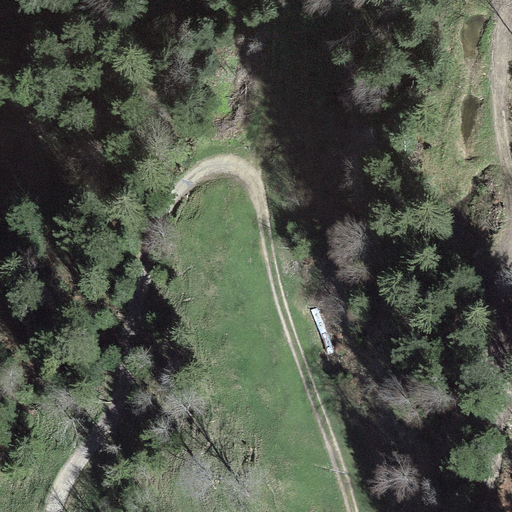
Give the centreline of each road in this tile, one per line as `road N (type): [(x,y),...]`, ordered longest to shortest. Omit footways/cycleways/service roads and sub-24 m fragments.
road 1 (track): [(53,511),(120,399),(148,253),(164,212),(192,176),(218,163),(255,184),(278,289),(353,511)]
road 2 (track): [(481,511),(502,409),(491,283),(511,261)]
